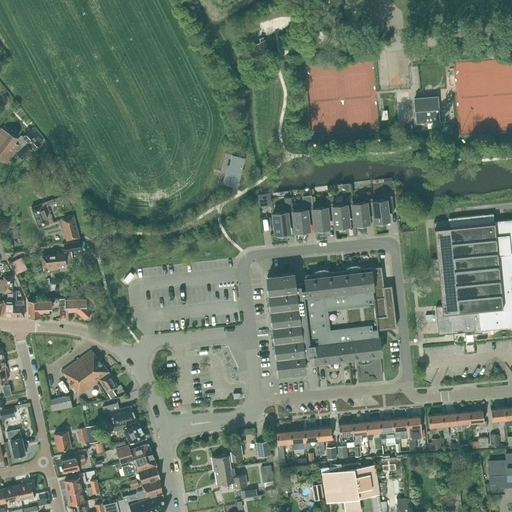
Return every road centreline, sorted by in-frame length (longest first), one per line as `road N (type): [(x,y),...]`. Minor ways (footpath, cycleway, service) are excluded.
road 1 (residential): [(407,386),(392,241),(253,255),(244,274),(250,335)]
road 2 (residential): [(326,41),(344,48),(511,34)]
road 3 (residential): [(255,401),(407,386)]
road 4 (residential): [(250,335),(153,344),(131,359)]
road 5 (tertiary): [(131,359),(97,337),(16,324)]
